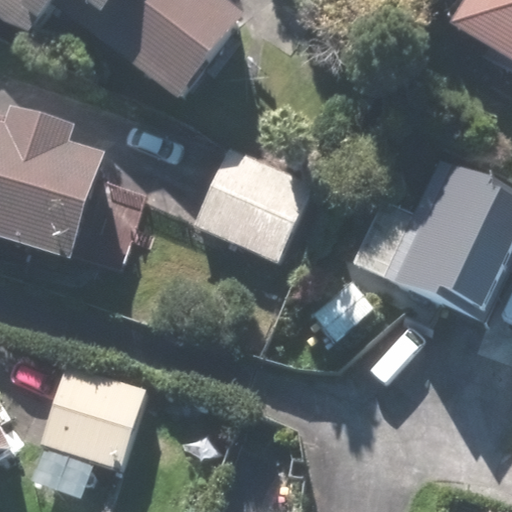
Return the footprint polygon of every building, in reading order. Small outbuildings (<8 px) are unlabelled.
[(174,121),(245,35),(201,0),(0,0),(0,33),(24,52),(50,20),(174,121)] [(511,0),(470,0),(443,44),(511,87),(511,0)] [(2,139),(0,138),(0,259),(66,283),(104,174),(68,162),(74,146),(8,124),(2,139)] [(227,161),(192,235),(277,275),(312,201),(227,161)] [(511,278),(511,201),(441,168),(381,292),(482,341),(511,278)] [(310,325),(333,354),(374,320),(351,292),(310,325)] [(65,375),(38,456),(120,483),(147,401),(65,375)] [(0,476),(12,470),(0,447),(0,476)]
